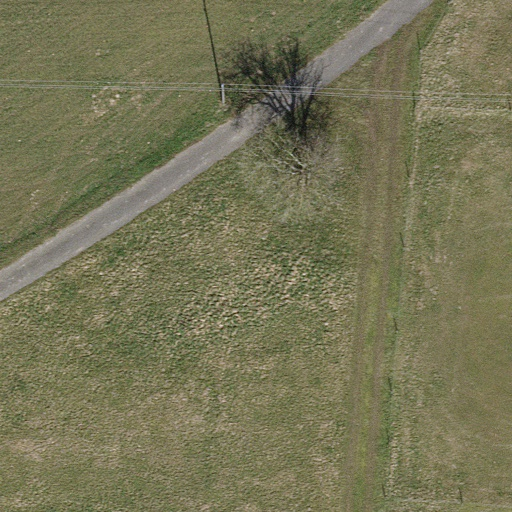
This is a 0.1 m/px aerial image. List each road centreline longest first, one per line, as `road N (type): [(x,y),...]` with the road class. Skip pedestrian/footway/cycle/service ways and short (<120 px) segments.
road 1 (track): [(0,300),(59,268),(427,0)]
road 2 (track): [(366,51),(337,511)]
